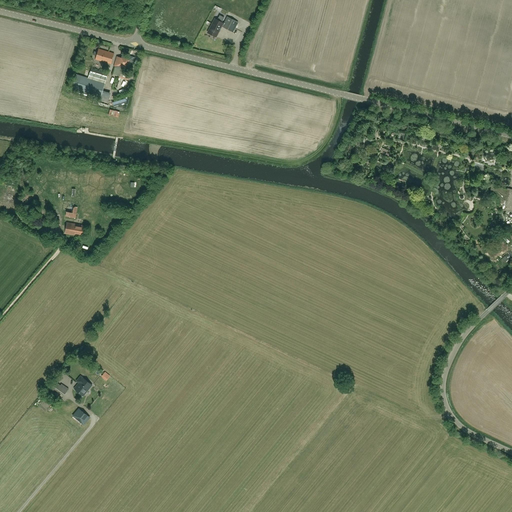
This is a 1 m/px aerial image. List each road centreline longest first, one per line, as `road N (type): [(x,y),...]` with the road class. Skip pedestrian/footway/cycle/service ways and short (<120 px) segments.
road 1 (tertiary): [(511,135),(135,44)]
road 2 (unclassified): [(511,452),(461,426),(442,393),(464,334),(511,288)]
road 3 (tertiary): [(135,44),(0,11)]
